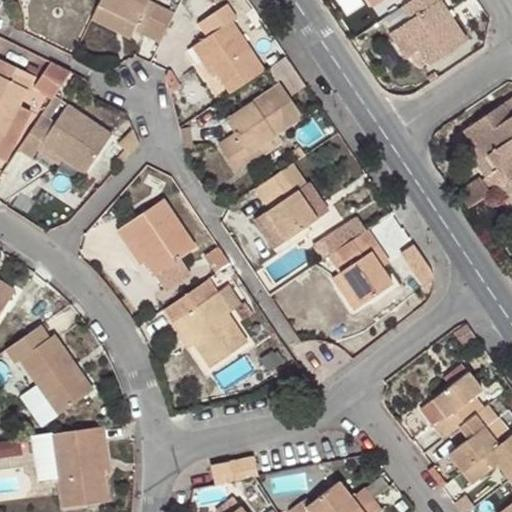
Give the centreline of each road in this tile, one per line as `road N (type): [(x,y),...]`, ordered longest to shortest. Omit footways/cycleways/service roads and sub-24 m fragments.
road 1 (residential): [(150,454),(142,392),(112,317),(50,255)]
road 2 (residential): [(150,454),(350,395)]
road 3 (residential): [(386,132),(485,288)]
road 4 (residential): [(350,395),(485,288)]
road 5 (residential): [(292,0),(386,132)]
road 6 (residential): [(158,139),(50,255)]
road 7 (residential): [(511,46),(386,132)]
road 8 (residential): [(350,395),(441,511)]
